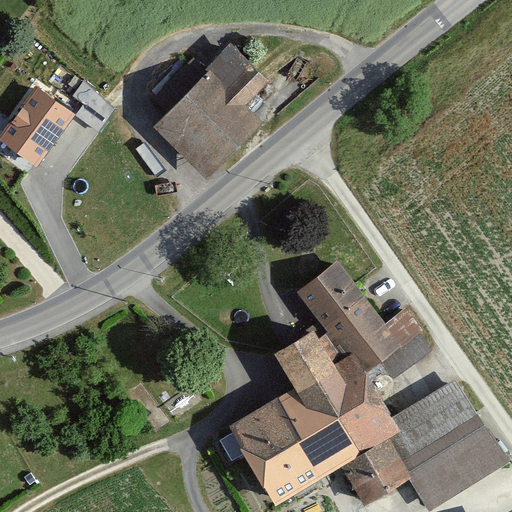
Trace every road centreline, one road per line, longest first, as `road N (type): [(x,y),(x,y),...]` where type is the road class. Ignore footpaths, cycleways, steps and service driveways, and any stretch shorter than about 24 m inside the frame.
road 1 (residential): [(140,285),(223,355),(240,380),(231,410),(199,433),(27,511)]
road 2 (residential): [(299,128),(511,434)]
road 3 (secondary): [(0,332),(134,277),(299,128)]
road 4 (secondary): [(299,128),(464,0)]
